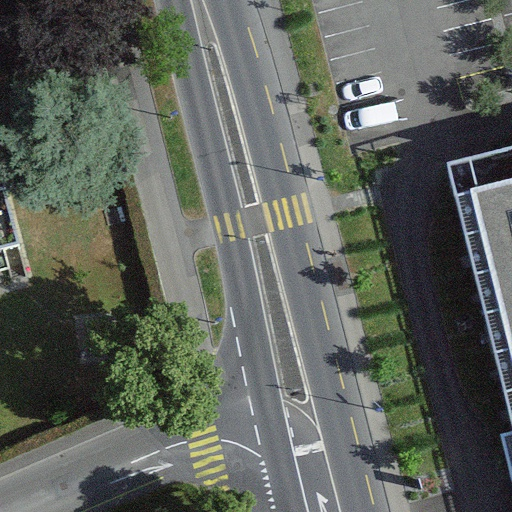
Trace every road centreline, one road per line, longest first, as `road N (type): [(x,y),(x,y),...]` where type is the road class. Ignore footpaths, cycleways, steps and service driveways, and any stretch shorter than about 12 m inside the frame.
road 1 (primary): [(353,511),(222,0)]
road 2 (primary): [(168,0),(268,420)]
road 3 (residential): [(14,511),(200,435),(268,420)]
